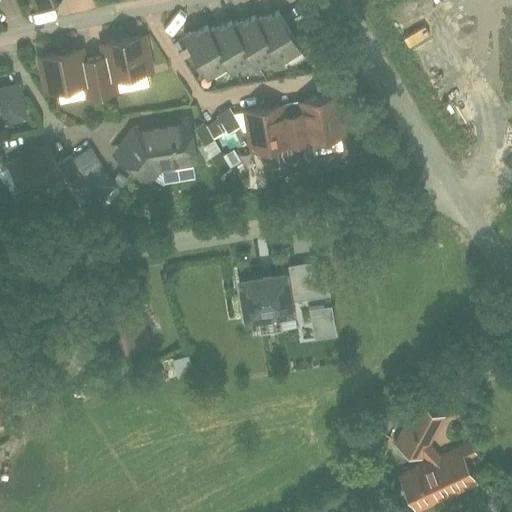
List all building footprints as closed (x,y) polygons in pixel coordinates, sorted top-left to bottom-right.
[(287,7),(265,19),(283,52),(287,59),(310,47),(287,7)] [(261,12),(239,25),(257,57),(261,65),(283,52),(265,19),(261,12)] [(234,17),(212,29),(231,63),(234,69),(257,57),(239,25),(234,17)] [(208,23),(186,35),(208,75),(231,63),(212,29),(208,23)] [(147,34),(101,42),(108,78),(153,70),(147,34)] [(85,45),(38,54),(45,93),(92,85),(85,45)] [(342,92),(300,100),(307,143),(350,136),(342,92)] [(289,146),(282,104),(233,113),(236,131),(248,130),(252,153),(289,146)] [(193,116),(136,126),(115,155),(145,176),(149,170),(201,161),(193,116)] [(70,175),(47,139),(8,163),(30,199),(70,175)] [(298,315),(292,270),(241,277),(245,300),(248,322),(298,315)] [(135,359),(114,298),(61,316),(81,377),(135,359)] [(314,306),(316,336),(339,335),(337,305),(314,306)] [(0,379),(0,410),(9,407),(0,379)] [(429,456),(450,416),(416,399),(395,439),(429,456)] [(464,441),(398,471),(413,505),(479,476),(464,441)]
